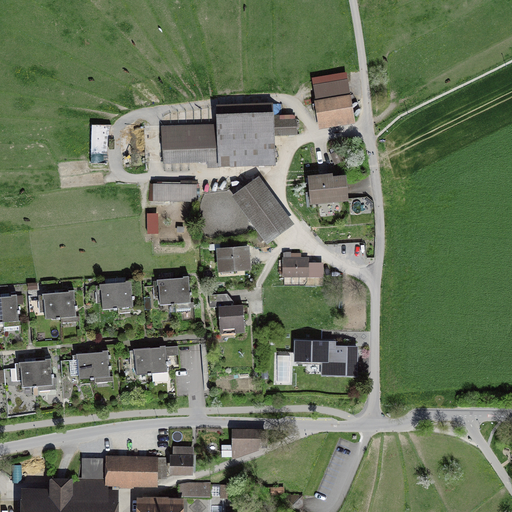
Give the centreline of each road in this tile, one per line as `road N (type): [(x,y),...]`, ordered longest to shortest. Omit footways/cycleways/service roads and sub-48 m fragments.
road 1 (unclassified): [(373,425),(379,232),(352,0)]
road 2 (residential): [(0,447),(198,421),(373,425)]
